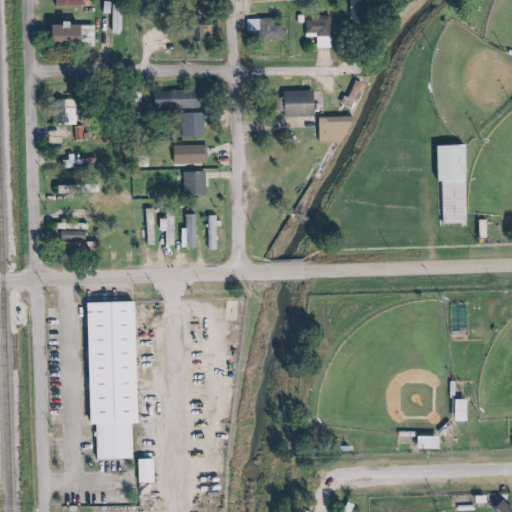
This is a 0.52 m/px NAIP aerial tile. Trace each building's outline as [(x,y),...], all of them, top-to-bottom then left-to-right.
[(350,0),(354,25),(371,23),(367,0),(350,0)] [(333,16),(307,17),(308,37),(333,36),(333,16)] [(261,41),(285,40),(284,19),(249,20),(249,31),(261,31),(261,41)] [(55,26),(55,43),(90,42),(89,25),(55,26)] [(322,117),(323,142),(348,142),(356,118),(356,109),(361,97),(361,96),(365,84),(355,80),(346,105),(351,106),(347,117),(322,117)] [(154,91),(155,109),(206,108),(205,90),(154,91)] [(319,91),(289,91),(290,117),(320,116),(319,91)] [(79,108),(68,108),(68,125),(79,125),(79,108)] [(207,113),(185,113),(185,137),(207,137),(207,113)] [(444,145),(446,223),(473,222),(471,144),(444,145)] [(177,164),(210,163),(210,145),(177,146),(177,164)] [(209,172),(186,172),(187,195),(209,195),(209,172)] [(199,214),(186,215),(187,248),(200,248),(199,214)] [(178,215),(163,215),(163,231),(169,231),(169,245),(177,245),(178,215)] [(211,215),(212,249),(221,249),(220,215),(211,215)] [(98,298),(100,419),(108,419),(109,456),(143,456),(142,419),(149,419),(144,296),(98,298)] [(159,482),(158,459),(142,459),(143,483),(159,482)]
